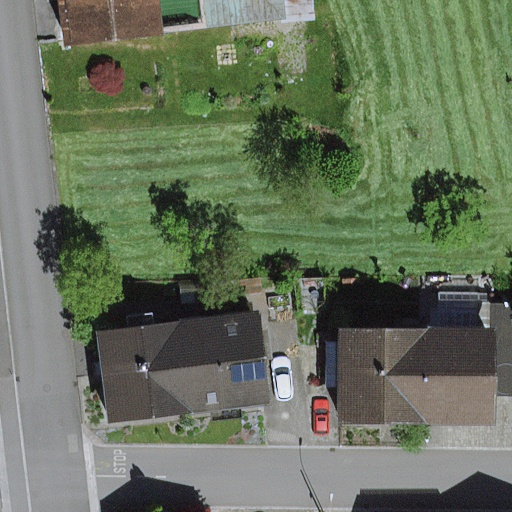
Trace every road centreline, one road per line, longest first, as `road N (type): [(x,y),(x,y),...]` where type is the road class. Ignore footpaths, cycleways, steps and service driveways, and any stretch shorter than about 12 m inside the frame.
road 1 (residential): [(5,0),(57,472)]
road 2 (residential): [(511,478),(57,472)]
